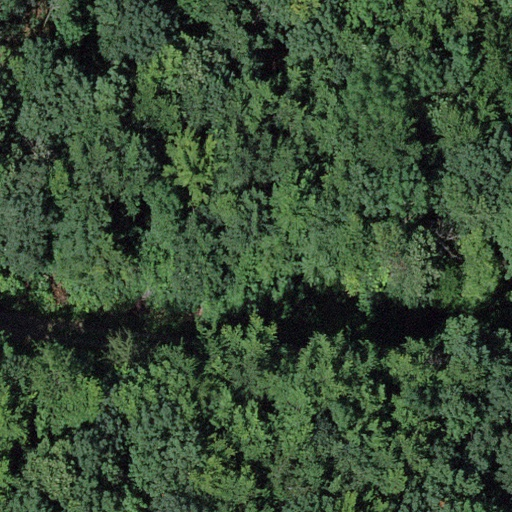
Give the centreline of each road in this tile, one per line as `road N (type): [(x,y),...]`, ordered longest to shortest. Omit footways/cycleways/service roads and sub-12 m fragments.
road 1 (track): [(0,384),(226,379),(265,349),(511,354)]
road 2 (track): [(0,310),(265,349)]
